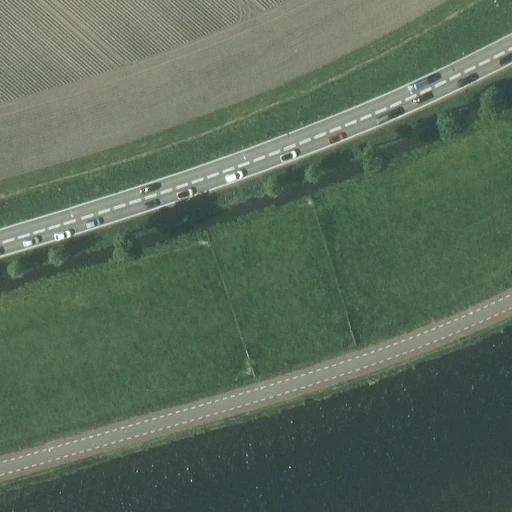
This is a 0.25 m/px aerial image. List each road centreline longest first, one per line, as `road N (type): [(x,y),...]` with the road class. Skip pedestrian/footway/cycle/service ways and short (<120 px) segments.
road 1 (secondary): [(0,243),(304,142),(511,49)]
road 2 (tertiary): [(0,471),(411,347),(511,304)]
